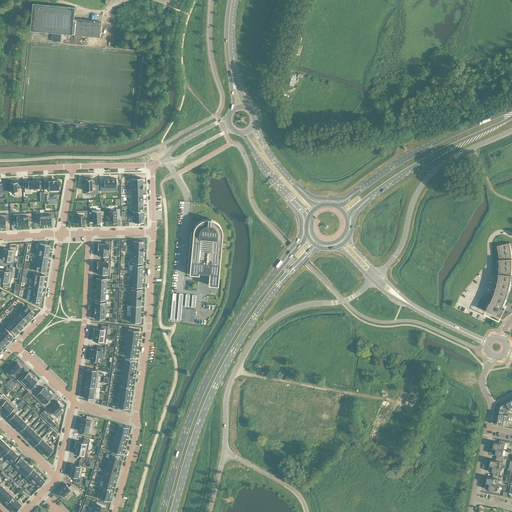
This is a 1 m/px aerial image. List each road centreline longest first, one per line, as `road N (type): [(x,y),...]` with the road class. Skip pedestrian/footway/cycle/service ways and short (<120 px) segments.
road 1 (primary): [(173,511),(217,381),(297,264)]
road 2 (primary): [(280,266),(207,378),(162,511)]
road 3 (unclassified): [(379,274),(398,253),(429,176),(511,129)]
road 4 (residential): [(136,420),(153,232)]
road 5 (unclassified): [(235,372),(275,316),(347,299),(372,281)]
road 6 (residential): [(73,403),(88,232)]
road 7 (primary): [(511,109),(360,188)]
road 8 (primary): [(368,199),(511,117)]
road 9 (unclassified): [(396,401),(235,372)]
road 10 (residential): [(61,233),(49,307),(15,345)]
